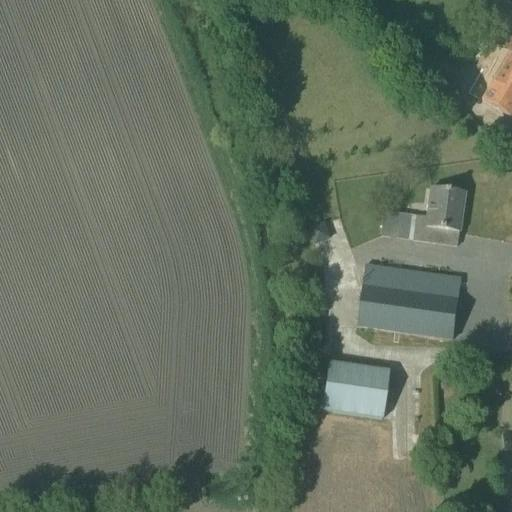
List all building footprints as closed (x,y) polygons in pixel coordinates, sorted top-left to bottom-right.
[(462,93),(494,112),(511,122),(511,121),(511,14),(496,42),(493,40),(462,93)] [(412,242),(414,243),(456,249),(464,195),(430,190),(425,219),(416,218),(412,242)] [(381,240),(407,243),(409,221),(384,218),(381,240)] [(323,225),(309,230),(314,246),(329,241),(323,225)] [(356,330),(431,339),(451,342),(459,281),(365,268),(356,330)] [(381,421),(387,374),(328,365),(322,412),(381,421)] [(392,458),(340,457),(340,504),(391,505),(392,458)]
